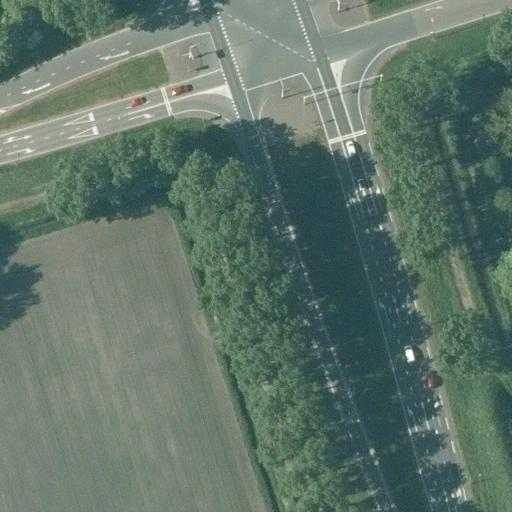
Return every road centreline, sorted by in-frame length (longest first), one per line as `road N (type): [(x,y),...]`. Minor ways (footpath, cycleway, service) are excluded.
road 1 (primary): [(451,511),(319,55)]
road 2 (primary): [(230,83),(388,511)]
road 3 (tertiary): [(0,154),(230,83)]
road 4 (tertiary): [(211,20),(127,45),(0,102)]
road 5 (secondary): [(319,55),(511,2)]
